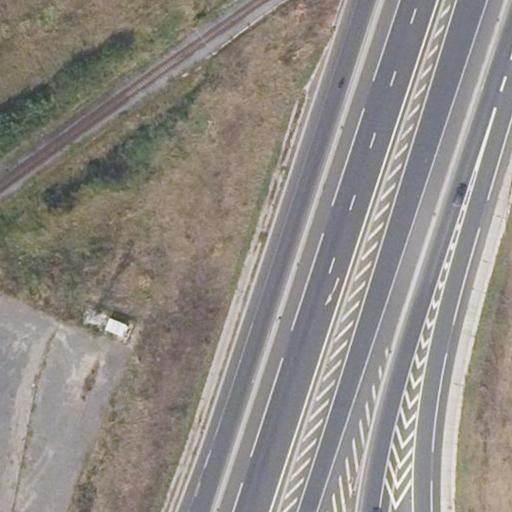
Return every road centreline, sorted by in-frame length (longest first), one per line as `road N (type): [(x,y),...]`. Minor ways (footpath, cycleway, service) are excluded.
road 1 (motorway): [(296,511),(465,0)]
road 2 (motorway): [(416,0),(249,511)]
road 3 (motorway): [(364,0),(198,511)]
road 4 (motorway): [(364,511),(419,291),(495,108)]
road 5 (motorway): [(414,511),(423,390),(495,108)]
